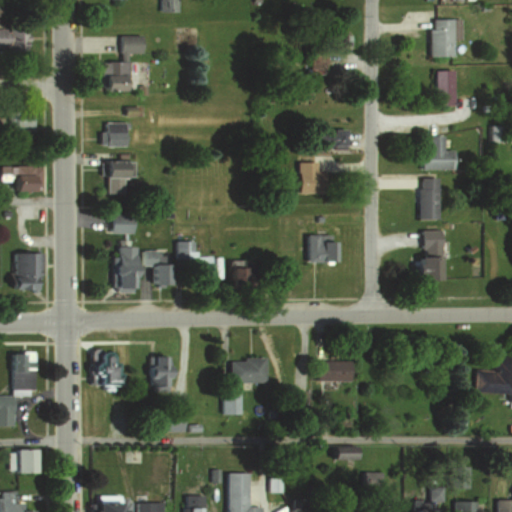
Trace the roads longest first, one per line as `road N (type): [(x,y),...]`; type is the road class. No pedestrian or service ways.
road 1 (residential): [(0,319),(511,312)]
road 2 (residential): [(67,511),(64,0)]
road 3 (residential): [(373,314),(372,0)]
